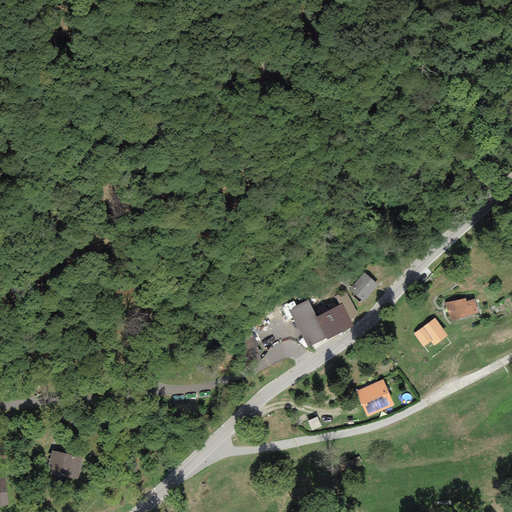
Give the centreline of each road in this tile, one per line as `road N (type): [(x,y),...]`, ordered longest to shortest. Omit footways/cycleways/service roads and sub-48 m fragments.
road 1 (unclassified): [(0,407),(199,388),(287,354),(311,362)]
road 2 (tertiary): [(311,362),(370,320),(421,262),(511,182)]
road 3 (tertiary): [(138,511),(260,398),(311,362)]
